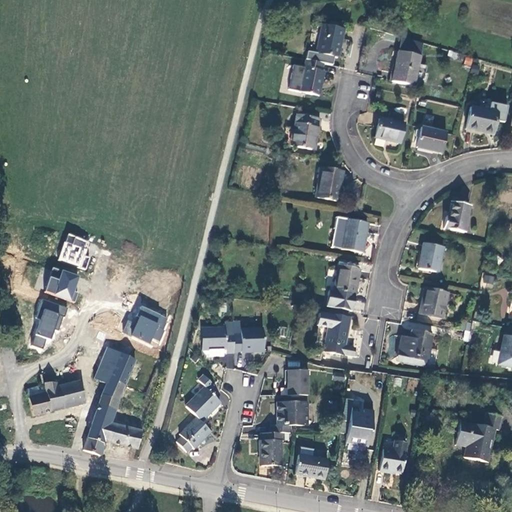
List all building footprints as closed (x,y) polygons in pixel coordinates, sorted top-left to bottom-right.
[(343,30),(322,25),(316,53),(337,58),(343,30)] [(401,37),(398,51),(420,56),(423,44),(401,37)] [(420,56),(398,51),(391,82),(413,87),(420,56)] [(321,71),(323,64),(306,60),(304,68),(293,65),(288,90),(318,97),(324,72),(321,71)] [(488,112),(490,104),(481,102),(479,110),(488,112)] [(492,136),(495,122),(503,124),(507,108),(490,104),(488,112),(479,110),(470,108),(465,130),(492,136)] [(361,119),(361,122),(372,123),(372,113),(367,113),(366,119),(361,119)] [(388,121),(379,119),(375,138),(399,144),(404,124),(403,124),(404,116),(390,113),(388,121)] [(296,115),(291,146),(311,149),(314,136),(317,136),(320,119),(296,115)] [(421,128),(416,148),(442,153),(446,134),(421,128)] [(320,168),(315,197),(337,201),(339,191),(337,191),(340,172),(320,168)] [(445,218),(443,228),(464,232),(469,205),(451,202),(448,218),(445,218)] [(336,218),(334,229),(345,231),(341,249),(362,253),(367,223),(336,218)] [(345,231),(334,229),(331,247),(341,249),(345,231)] [(89,243),(68,236),(59,262),(85,271),(90,259),(84,257),(89,243)] [(423,243),(418,269),(437,273),(443,247),(423,243)] [(338,266),(333,292),(329,291),(326,307),(352,312),(355,295),(359,270),(338,266)] [(53,268),(45,293),(74,303),(78,293),(74,292),(79,277),(53,268)] [(421,303),(419,314),(442,319),(447,293),(427,289),(424,304),(421,303)] [(68,308),(43,299),(37,318),(40,320),(31,344),(43,348),(47,337),(51,339),(55,329),(58,330),(63,316),(65,317),(68,308)] [(167,318),(141,306),(134,322),(128,320),(123,331),(150,344),(153,338),(160,341),(165,330),(163,329),(166,323),(165,322),(167,318)] [(319,313),(317,326),(327,328),(323,351),(341,354),(342,347),(345,347),(350,319),(319,313)] [(233,334),(233,323),(225,323),(225,328),(201,328),(202,351),(226,350),(226,354),(234,354),(234,352),(233,334)] [(240,334),(233,334),(234,352),(241,351),(241,352),(264,352),(263,329),(240,330),(240,334)] [(400,336),(396,357),(400,358),(399,363),(415,366),(415,361),(425,363),(434,365),(437,351),(429,349),(432,334),(412,330),(410,338),(400,336)] [(465,330),(462,341),(469,342),(471,332),(465,330)] [(511,338),(503,336),(496,366),(511,369),(511,338)] [(342,347),(341,354),(353,356),(355,349),(345,347),(342,347)] [(134,361),(104,348),(97,364),(110,370),(108,377),(125,384),(134,361)] [(117,407),(125,384),(108,377),(110,370),(97,364),(91,379),(102,384),(97,400),(117,407)] [(53,365),(38,368),(42,387),(57,384),(53,365)] [(287,396),(307,396),(307,371),(287,371),(287,396)] [(196,418),(201,423),(220,403),(209,391),(214,386),(203,374),(198,380),(204,387),(185,406),(196,418)] [(80,381),(60,387),(65,409),(84,404),(80,381)] [(57,384),(42,387),(26,391),(33,416),(44,414),(65,409),(60,387),(58,387),(57,384)] [(97,400),(79,449),(101,456),(106,441),(127,447),(138,449),(142,432),(112,424),(117,407),(97,400)] [(283,433),(291,433),(291,426),(307,426),(307,403),(279,403),(279,413),(277,413),(277,425),(270,425),(270,433),(283,433)] [(508,511),(509,508),(511,492),(511,408),(489,405),(488,408),(484,408),(482,419),(486,420),(484,430),(480,429),(478,439),(483,440),(480,453),(476,452),(474,464),(450,460),(434,457),(426,455),(418,497),(432,499),(442,501),(456,503),(466,505),(482,508),(506,511),(508,511)] [(350,414),(345,443),(367,447),(373,413),(363,411),(363,416),(350,414)] [(44,414),(33,416),(34,422),(45,419),(44,414)] [(193,449),(211,433),(201,423),(196,418),(179,434),(181,437),(176,442),(186,453),(192,448),(193,449)] [(283,441),(283,433),(270,433),(261,433),(261,441),(259,441),(259,450),(261,450),(261,467),(281,467),(281,441),(283,441)] [(382,450),(378,472),(386,474),(386,472),(401,474),(406,443),(393,441),(392,452),(382,450)] [(298,455),(294,475),(324,481),(328,461),(298,455)]
